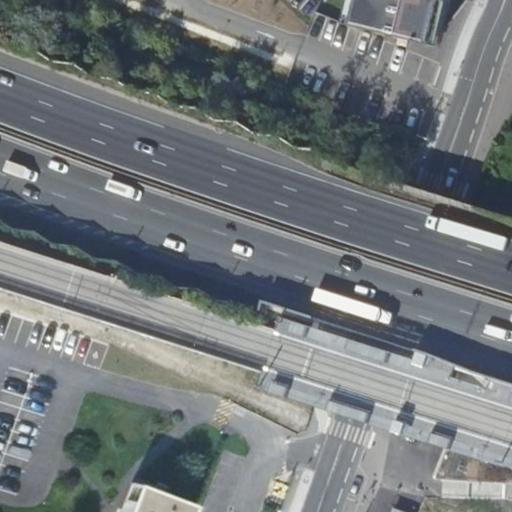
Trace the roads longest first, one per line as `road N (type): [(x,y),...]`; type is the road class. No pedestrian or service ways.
road 1 (motorway): [(0,160),(511,335)]
road 2 (motorway): [(511,268),(0,95)]
road 3 (secondary): [(349,416),(471,93)]
